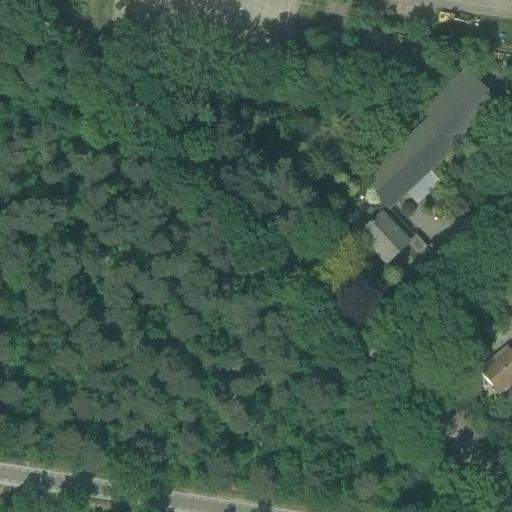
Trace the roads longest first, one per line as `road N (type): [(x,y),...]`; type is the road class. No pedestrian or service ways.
road 1 (unclassified): [(511,511),(411,393),(25,0)]
road 2 (tertiary): [(239,511),(0,473)]
